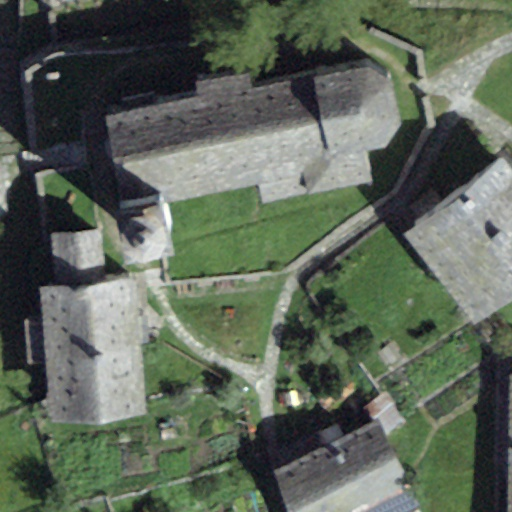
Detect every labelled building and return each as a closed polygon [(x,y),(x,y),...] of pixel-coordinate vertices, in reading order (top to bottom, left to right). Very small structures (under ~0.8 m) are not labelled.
[(245,73),(194,83),(197,95),(105,117),(121,215),(159,205),(161,210),(304,177),(308,196),(370,182),(369,151),(385,148),(401,124),(389,82),(366,66),(249,89),(245,73)] [(474,325),(511,294),(511,178),(496,159),(401,235),(474,325)] [(161,210),(159,205),(121,215),(112,217),(125,267),(173,255),(161,210)] [(51,235),(55,285),(105,281),(100,230),(51,235)] [(144,415),(133,279),(105,281),(55,285),(39,287),(50,423),(144,415)] [(380,426),(271,471),(288,511),(346,511),(345,509),(404,484),(380,426)]
